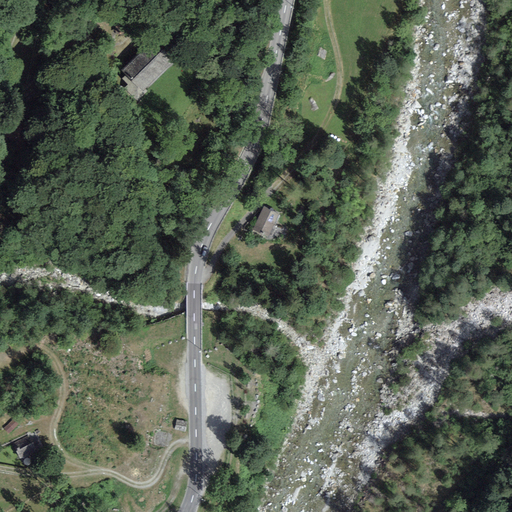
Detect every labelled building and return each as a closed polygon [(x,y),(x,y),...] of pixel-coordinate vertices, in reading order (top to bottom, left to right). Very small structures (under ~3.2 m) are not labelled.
[(154,41),(117,74),(136,95),(173,63),(154,41)] [(281,215),(264,206),(251,231),(268,239),(281,215)] [(4,428),(9,434),(19,425),(14,420),(4,428)] [(186,422),(176,420),(174,431),(184,433),(186,422)] [(35,435),(13,445),(20,459),(42,449),(35,435)]
